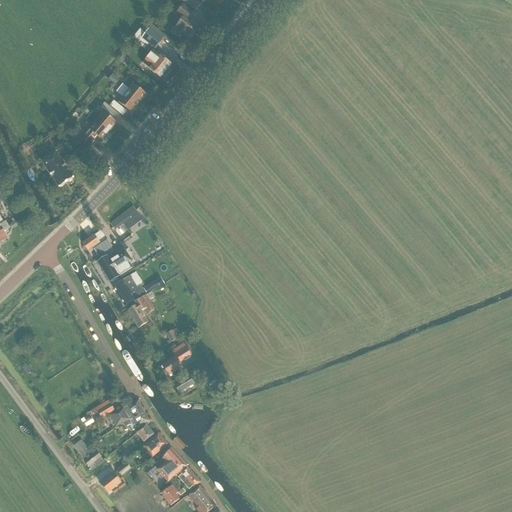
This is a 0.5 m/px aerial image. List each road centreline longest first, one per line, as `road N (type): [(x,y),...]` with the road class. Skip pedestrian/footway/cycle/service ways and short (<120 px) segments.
road 1 (tertiary): [(46,249),(132,164),(261,0)]
road 2 (residential): [(137,393),(46,249)]
road 3 (unclassified): [(100,511),(0,377)]
